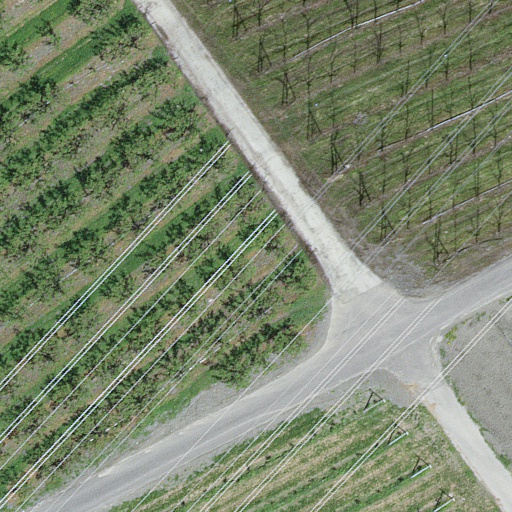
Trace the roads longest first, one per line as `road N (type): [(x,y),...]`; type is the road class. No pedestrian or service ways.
road 1 (track): [(511,273),(301,399),(81,511)]
road 2 (track): [(200,65),(390,341)]
road 3 (track): [(511,510),(437,403),(401,334)]
